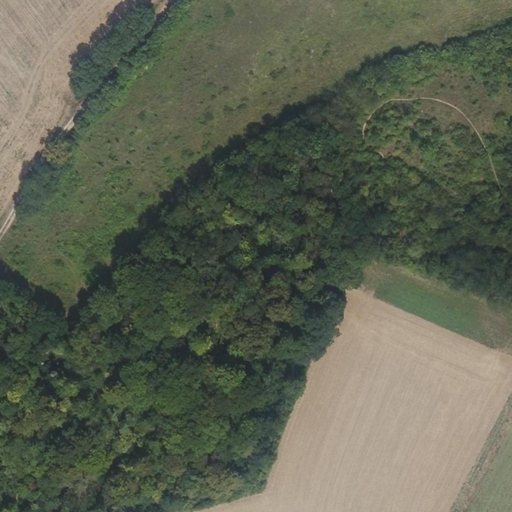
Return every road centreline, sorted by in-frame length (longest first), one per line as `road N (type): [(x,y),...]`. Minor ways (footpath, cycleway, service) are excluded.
road 1 (track): [(169,0),(55,144),(0,233)]
road 2 (track): [(455,511),(511,406)]
